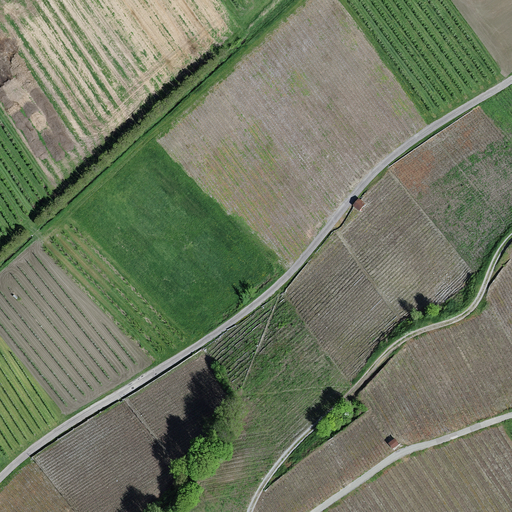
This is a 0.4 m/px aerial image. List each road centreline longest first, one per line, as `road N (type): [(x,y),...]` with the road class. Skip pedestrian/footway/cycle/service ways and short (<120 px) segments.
road 1 (unclassified): [(0,478),(23,455),(265,298),(388,157),(511,79)]
road 2 (track): [(315,511),(405,451),(511,414)]
